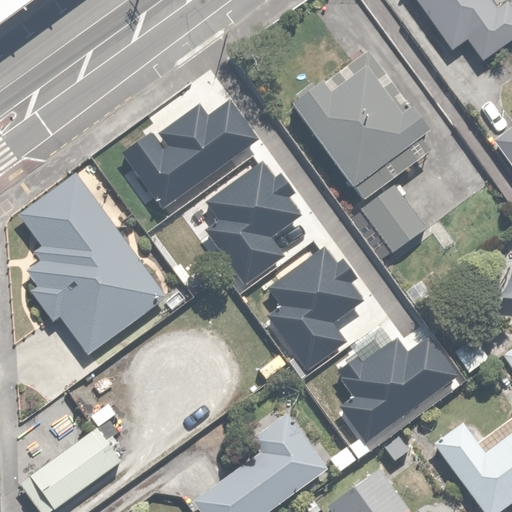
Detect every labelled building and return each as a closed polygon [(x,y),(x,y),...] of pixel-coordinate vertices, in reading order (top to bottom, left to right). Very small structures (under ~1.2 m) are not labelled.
[(0,0),(0,15),(21,0),(0,0)] [(414,0),(449,49),(464,38),(479,59),(511,35),(511,10),(505,1),(499,5),(494,0),(414,0)] [(423,130),(362,54),(291,112),(361,199),(415,155),(406,144),(423,130)] [(511,171),(511,124),(490,141),(511,171)] [(252,277),(281,255),(288,265),(330,234),(310,207),(303,213),(242,129),(178,176),(252,277)] [(75,176),(18,220),(39,247),(32,252),(38,260),(22,273),(35,289),(27,295),(49,324),(58,317),(84,351),(163,291),(75,176)] [(392,186),(360,210),(391,251),(423,228),(392,186)] [(352,216),(332,231),(387,305),(407,290),(352,216)] [(279,282),(252,303),(280,340),(307,319),(279,282)] [(470,337),(451,351),(468,375),(488,361),(470,337)] [(511,349),(501,356),(511,372),(511,349)] [(198,511),(266,511),(326,470),(286,413),(249,439),(259,453),(191,501),(198,511)] [(461,422),(431,445),(482,511),(496,511),(511,500),(511,414),(476,441),(461,422)] [(50,511),(118,463),(93,429),(18,484),(38,511),(50,511)] [(358,459),(348,444),(327,458),(338,474),(358,459)] [(401,511),(402,511),(374,472),(325,508),(328,511),(401,511)]
